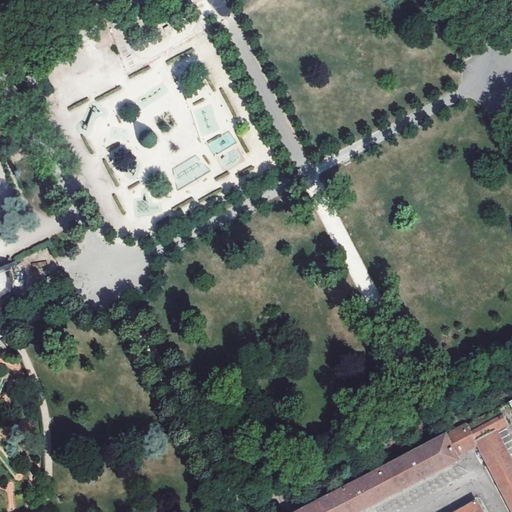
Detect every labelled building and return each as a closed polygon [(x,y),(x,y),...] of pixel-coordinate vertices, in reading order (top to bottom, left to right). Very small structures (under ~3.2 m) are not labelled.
[(173,65),(178,166),(173,168),(173,171),(178,187),(179,202),(193,197),(194,198),(221,189),(221,179),(244,172),(231,172),(213,178),(203,148),(203,152),(197,135),(197,133),(193,119),(193,125),(173,65)] [(34,75),(26,79),(29,87),(38,84),(34,75)] [(0,303),(18,293),(16,290),(18,286),(18,283),(18,280),(18,276),(18,273),(17,271),(19,269),(17,266),(21,263),(20,260),(14,264),(12,261),(4,266),(2,262),(0,262),(0,303)] [(483,416),(468,424),(479,444),(511,507),(511,460),(495,429),(507,423),(501,410),(485,419),(483,416)] [(362,511),(380,503),(459,461),(456,456),(479,444),(468,424),(332,495),(300,511),(362,511)] [(293,501),(298,511),(300,511),(332,495),(326,484),(293,501)] [(483,511),(479,502),(459,511),(483,511)]
